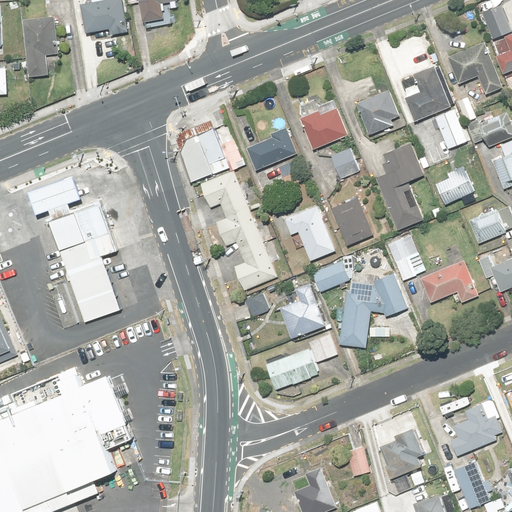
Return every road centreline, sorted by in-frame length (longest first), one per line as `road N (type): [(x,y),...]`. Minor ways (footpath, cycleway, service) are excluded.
road 1 (secondary): [(128,107),(208,333),(216,443)]
road 2 (residential): [(216,443),(276,435),(511,339)]
road 3 (secondary): [(227,65),(386,0)]
road 4 (secondary): [(0,161),(128,107)]
